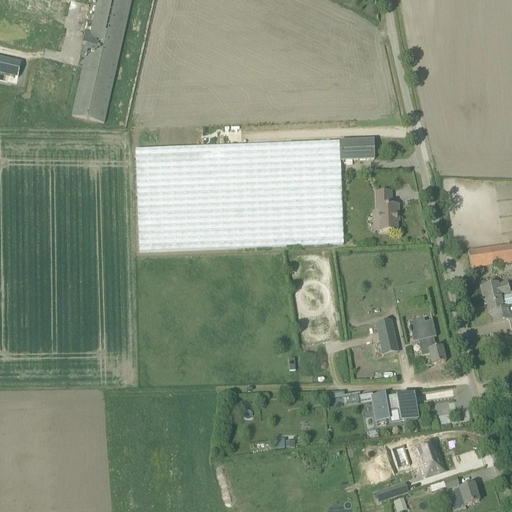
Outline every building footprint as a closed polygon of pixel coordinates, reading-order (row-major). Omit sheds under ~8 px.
[(0,0),(0,2),(67,16),(70,0),(0,0)] [(97,0),(83,68),(72,117),(104,124),(114,81),(132,0),(97,0)] [(0,39),(58,52),(63,30),(11,18),(9,25),(0,23),(0,39)] [(0,58),(0,74),(18,78),(21,64),(0,58)] [(54,94),(62,62),(43,58),(35,89),(54,94)] [(373,141),(135,150),(139,253),(343,245),(340,163),(344,163),(344,162),(374,161),(373,141)] [(379,213),(379,232),(397,232),(396,215),(398,215),(398,206),(391,206),(390,193),(376,193),(377,213),(379,213)] [(511,252),(511,246),(468,253),(471,269),(511,263),(511,252)] [(486,301),(487,305),(501,302),(503,309),(507,309),(511,307),(511,294),(510,295),(507,284),(498,286),(497,284),(480,288),(484,302),(486,301)] [(511,307),(503,309),(501,302),(487,305),(488,313),(492,313),(494,324),(511,319),(511,307)] [(429,353),(432,366),(445,363),(442,347),(436,349),(433,339),(436,338),(432,322),(424,324),(424,321),(409,324),(410,329),(409,329),(410,334),(411,334),(413,343),(418,342),(421,355),(429,353)] [(391,322),(376,325),(381,350),(396,346),(391,322)] [(343,398),(343,397),(343,394),(326,396),(327,401),(344,399),(345,406),(359,404),(358,395),(343,398)] [(403,416),(404,423),(417,421),(417,420),(416,420),(412,397),(413,397),(413,396),(397,399),(397,396),(385,398),(385,395),(372,398),(376,422),(386,421),(386,417),(387,414),(387,415),(388,415),(388,413),(389,412),(391,411),(395,410),(397,411),(399,412),(399,413),(400,413),(400,412),(401,414),(403,416)] [(419,457),(418,458),(425,478),(444,472),(439,457),(438,457),(437,453),(434,444),(417,449),(419,457)] [(446,490),(458,486),(456,479),(444,483),(446,490)] [(386,491),(389,500),(408,494),(405,484),(386,491)] [(462,498),(465,507),(479,502),(473,486),(454,492),(456,500),(462,498)] [(403,500),(395,502),(398,511),(404,511),(407,511),(403,500)]
